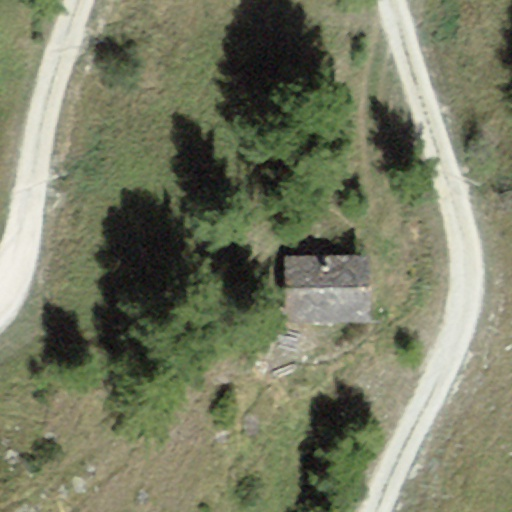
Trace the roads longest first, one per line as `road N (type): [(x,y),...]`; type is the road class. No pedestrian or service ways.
road 1 (track): [(392,0),(441,157),(462,291),(435,386),(381,511)]
road 2 (track): [(0,290),(78,0)]
